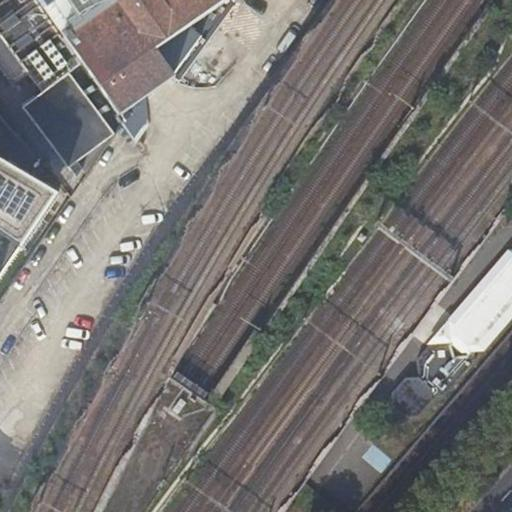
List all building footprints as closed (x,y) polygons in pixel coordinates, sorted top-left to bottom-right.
[(0,0),(0,94),(63,178),(112,141),(44,54),(27,32),(3,0),(0,0)] [(4,0),(27,32),(62,0),(4,0)] [(44,54),(119,0),(62,0),(27,32),(44,54)] [(112,141),(153,106),(170,80),(180,83),(237,4),(234,0),(119,0),(44,54),(112,141)] [(0,283),(56,197),(0,163),(0,283)] [(511,251),(510,250),(450,319),(429,344),(433,344),(420,361),(421,378),(405,379),(394,393),(394,406),(407,418),(421,418),(434,403),(437,396),(448,397),(477,359),(477,351),(486,353),(511,321),(511,251)]
